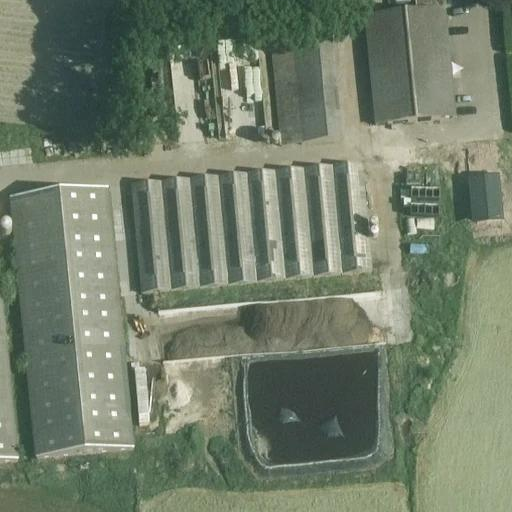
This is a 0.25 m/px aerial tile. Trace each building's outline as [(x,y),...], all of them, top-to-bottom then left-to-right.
[(415,0),(417,14),(365,19),(376,126),(455,118),(445,12),(439,12),(437,0),(415,0)] [(142,18),(142,35),(162,35),(162,18),(142,18)] [(281,148),(342,142),(330,28),(269,32),(281,148)] [(372,275),(362,166),(131,187),(141,296),(372,275)] [(499,211),(495,170),(467,173),(471,213),(499,211)] [(132,451),(107,190),(12,199),(37,460),(132,451)] [(0,290),(0,463),(16,462),(0,290)]
